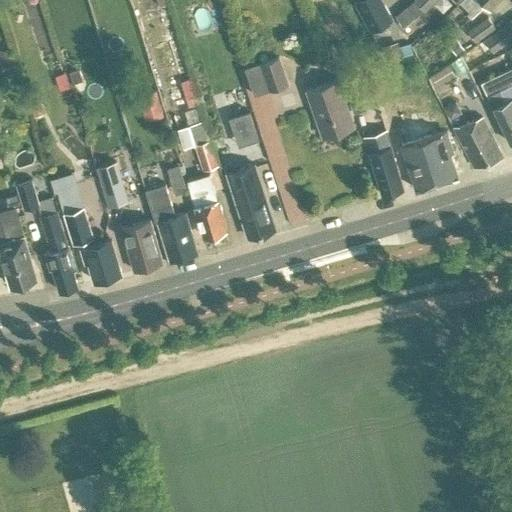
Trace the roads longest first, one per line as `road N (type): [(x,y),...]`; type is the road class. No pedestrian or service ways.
road 1 (primary): [(0,331),(117,306),(511,185)]
road 2 (track): [(511,288),(427,301),(0,413)]
